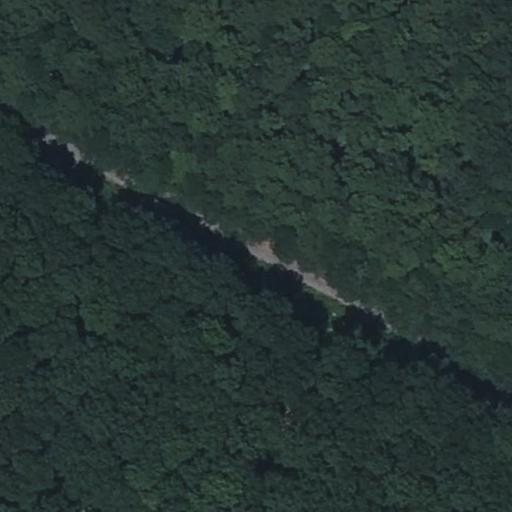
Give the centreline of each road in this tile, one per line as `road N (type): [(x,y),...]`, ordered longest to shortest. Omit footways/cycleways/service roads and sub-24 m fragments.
road 1 (track): [(0,122),(511,403)]
road 2 (track): [(116,511),(0,450)]
